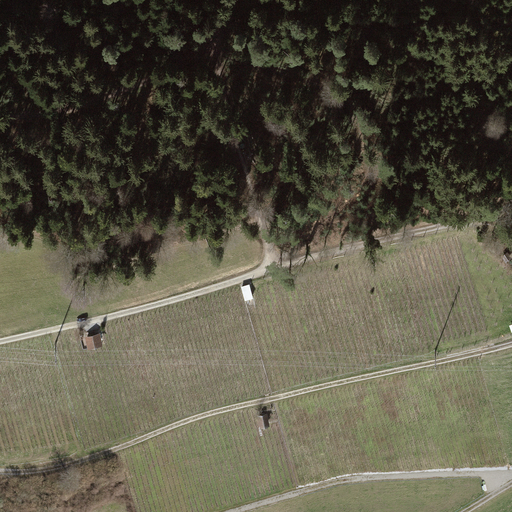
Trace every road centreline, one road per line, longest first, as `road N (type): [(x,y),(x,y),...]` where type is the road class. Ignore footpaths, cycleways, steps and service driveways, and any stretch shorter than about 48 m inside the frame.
road 1 (track): [(511,346),(272,400),(36,474),(0,473)]
road 2 (track): [(267,268),(98,322),(0,342)]
road 3 (track): [(511,477),(363,481),(240,511)]
road 4 (track): [(511,207),(267,268)]
road 5 (track): [(218,38),(267,268)]
road 6 (track): [(0,119),(102,99),(218,38)]
